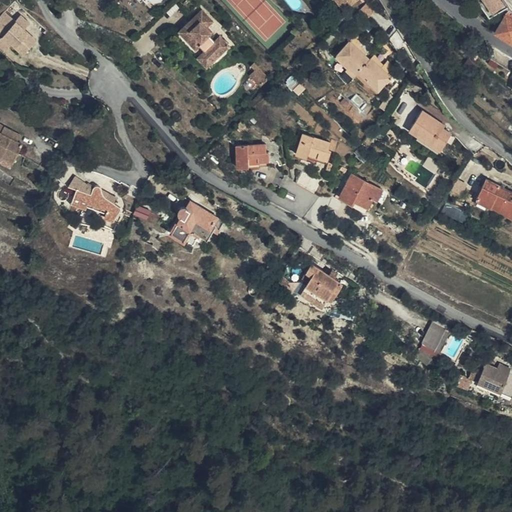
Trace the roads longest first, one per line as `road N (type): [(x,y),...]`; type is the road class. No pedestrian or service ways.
road 1 (residential): [(511,341),(364,268),(197,167),(112,84)]
road 2 (residential): [(391,0),(463,117),(511,158)]
